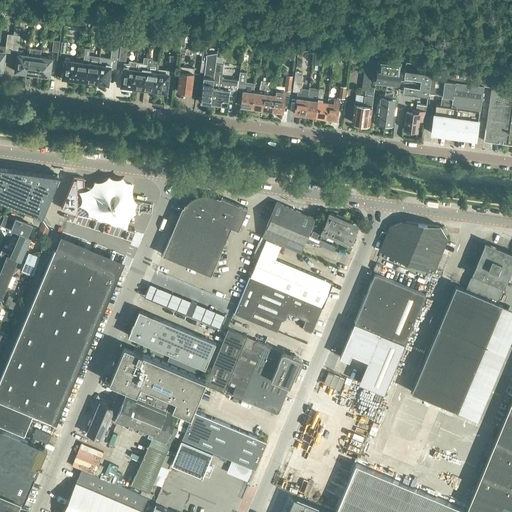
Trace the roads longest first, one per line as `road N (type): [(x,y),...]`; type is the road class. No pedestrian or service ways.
road 1 (residential): [(511,164),(0,93)]
road 2 (unknown): [(511,341),(470,436),(454,436),(397,405),(465,216)]
road 3 (unclassified): [(37,511),(176,176)]
road 4 (unclassified): [(255,511),(377,206)]
road 5 (unclassified): [(73,162),(0,367)]
road 6 (unclassified): [(377,206),(176,176)]
road 7 (unclassified): [(511,222),(377,206)]
